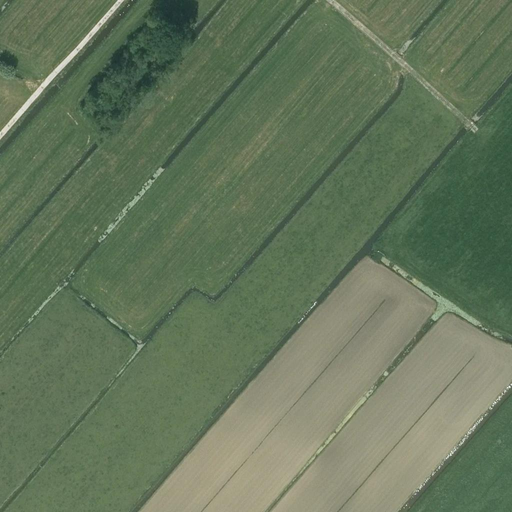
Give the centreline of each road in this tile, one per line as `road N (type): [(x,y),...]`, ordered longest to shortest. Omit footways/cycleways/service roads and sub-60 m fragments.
road 1 (track): [(479,126),(339,0)]
road 2 (track): [(120,0),(0,137)]
road 3 (track): [(0,373),(79,280)]
